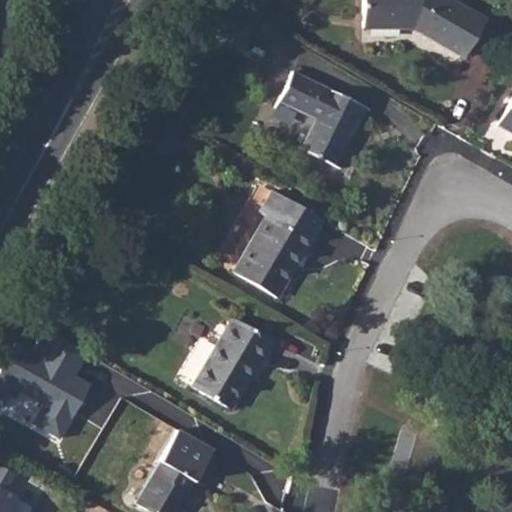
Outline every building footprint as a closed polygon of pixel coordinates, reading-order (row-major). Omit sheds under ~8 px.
[(360,0),(360,27),(409,28),(460,57),(482,18),(450,0),(360,0)] [(289,73),(276,102),(312,118),(298,149),(333,166),(349,130),(352,132),(364,107),(289,73)] [(511,92),(494,123),(511,134),(511,92)] [(263,214),(230,269),(273,295),(318,219),(270,190),(256,211),(263,214)] [(229,317),(190,385),(228,408),(245,377),(243,375),(253,358),(258,361),(270,342),(229,317)] [(0,354),(0,404),(60,434),(87,381),(76,375),(85,356),(48,338),(37,360),(5,344),(0,354)] [(157,461),(131,503),(147,511),(177,511),(187,495),(179,490),(187,480),(189,481),(209,450),(174,429),(156,461),(157,461)] [(11,472),(0,466),(0,511),(31,511),(35,506),(3,488),(11,472)]
